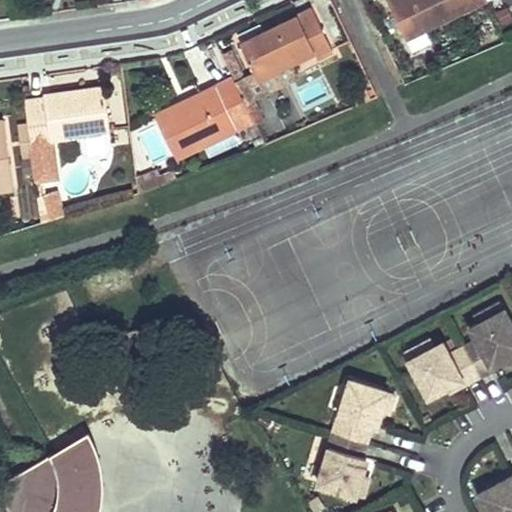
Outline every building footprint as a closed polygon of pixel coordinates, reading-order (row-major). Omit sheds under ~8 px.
[(390,0),(387,2),(405,37),(483,0),(390,0)] [(313,7),(300,13),(304,21),(317,14),(313,7)] [(300,13),(241,41),(259,79),(314,51),(318,58),(334,50),(317,14),(304,21),(300,13)] [(181,102),(155,114),(175,157),(255,118),(233,74),(199,90),(201,95),(182,104),(181,102)] [(105,85),(75,89),(76,96),(105,91),(105,85)] [(45,97),(25,99),(28,122),(32,150),(35,178),(44,177),(56,175),(52,147),(51,138),(81,134),(83,149),(89,154),(108,152),(112,146),(111,130),(105,91),(76,96),(75,89),(45,94),(45,97)] [(0,191),(13,189),(4,120),(0,120),(0,191)] [(28,122),(18,124),(21,151),(32,150),(28,122)] [(44,177),(35,178),(37,194),(46,193),(44,177)] [(46,193),(37,194),(39,209),(41,222),(64,215),(55,191),(46,193)] [(505,308),(502,302),(476,316),(479,322),(505,308)] [(478,339),(465,347),(480,375),(494,367),(492,363),(507,355),(504,348),(511,344),(511,320),(505,308),(479,322),(471,326),(478,339)] [(409,359),(436,345),(433,339),(406,353),(409,359)] [(480,375),(465,347),(451,354),(444,341),(436,345),(409,359),(426,389),(444,380),(448,386),(463,378),(465,382),(465,383),(480,375)] [(507,355),(492,363),(494,367),(509,359),(507,355)] [(351,378),(335,430),(368,440),(372,426),(377,409),(382,411),(389,390),(351,378)] [(465,382),(463,378),(448,386),(449,390),(465,382)] [(426,389),(429,396),(448,386),(444,380),(426,389)] [(382,411),(389,413),(396,392),(389,390),(382,411)] [(372,426),(377,427),(382,411),(377,409),(372,426)] [(368,440),(335,430),(319,482),(357,494),(363,472),(358,471),(363,455),(368,440)] [(96,443),(91,433),(57,453),(59,457),(60,461),(62,466),(63,471),(63,475),(64,480),(64,485),(64,489),(63,494),(62,499),(61,503),(60,508),(58,511),(103,511),(105,501),(106,495),(106,488),(106,481),(105,475),(104,468),(103,462),(101,455),(99,449),(96,443)] [(59,457),(57,453),(11,479),(5,500),(12,511),(58,511),(60,508),(61,503),(62,499),(63,494),(64,489),(64,485),(64,480),(63,475),(63,471),(62,466),(60,461),(59,457)] [(368,456),(363,455),(358,471),(363,472),(368,456)] [(363,472),(357,494),(364,496),(370,475),(363,472)] [(511,511),(511,475),(480,492),(490,511),(511,511)]
